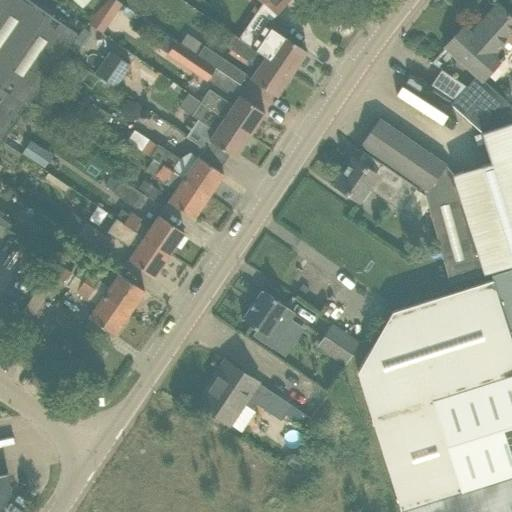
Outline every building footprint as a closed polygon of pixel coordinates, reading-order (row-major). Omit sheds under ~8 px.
[(0,0),(0,141),(76,32),(30,0),(0,0)] [(70,0),(79,8),(86,0),(70,0)] [(116,0),(106,0),(98,10),(111,19),(121,3),(116,0)] [(286,0),(260,0),(275,13),(286,0)] [(450,103),(481,131),(511,122),(508,113),(511,107),(511,105),(483,80),(504,56),(503,55),(511,44),(511,39),(511,38),(511,16),(497,3),(478,23),(480,25),(472,34),(463,25),(444,46),(476,75),(450,103)] [(228,15),(221,26),(231,33),(239,22),(228,15)] [(245,26),(237,37),(290,74),(306,51),(289,40),(281,35),(284,30),(269,20),(258,35),(245,26)] [(290,74),(233,35),(226,46),(247,61),(248,59),(259,65),(250,78),(275,96),(290,74)] [(206,80),(215,67),(196,54),(175,40),(166,53),(206,80)] [(215,67),(239,84),(246,74),(203,45),(196,54),(215,67)] [(94,73),(114,86),(129,64),(110,51),(94,73)] [(61,68),(69,74),(77,61),(69,56),(61,68)] [(80,66),(72,77),(80,82),(88,71),(80,66)] [(209,88),(200,101),(249,134),(264,112),(237,94),(231,103),(209,88)] [(249,134),(200,101),(191,114),(213,130),(207,139),(234,157),(249,134)] [(422,193),(429,219),(431,217),(448,282),(480,273),(452,174),(452,172),(445,163),(379,118),(361,144),(422,187),(424,194),(422,193)] [(490,162),(452,174),(480,273),(511,263),(511,125),(511,122),(481,131),(490,162)] [(134,129),(126,140),(140,150),(140,149),(148,139),(134,129)] [(30,140),(21,153),(36,163),(45,150),(30,140)] [(161,164),(208,196),(223,173),(190,151),(178,158),(156,143),(148,155),(153,158),(161,164)] [(425,224),(429,219),(422,193),(415,189),(416,187),(381,163),(374,173),(352,157),(334,184),(359,201),(369,188),(400,210),(402,207),(425,224)] [(153,158),(146,169),(154,175),(161,164),(153,158)] [(208,196),(161,164),(154,175),(165,182),(164,183),(173,189),(166,200),(193,218),(208,196)] [(47,172),(44,177),(50,181),(53,176),(47,172)] [(53,176),(50,181),(64,190),(67,186),(53,176)] [(144,194),(136,189),(121,179),(112,192),(135,207),(144,194)] [(143,179),(136,189),(144,194),(153,200),(160,190),(143,179)] [(0,207),(0,223),(11,231),(18,220),(0,207)] [(130,211),(122,222),(168,254),(183,232),(157,213),(147,228),(139,222),(141,219),(130,211)] [(64,223),(103,252),(111,240),(72,212),(64,223)] [(168,254),(122,222),(116,218),(106,231),(134,250),(128,259),(153,276),(168,254)] [(48,272),(64,283),(71,274),(55,262),(48,272)] [(356,370),(356,371),(401,511),(511,511),(511,342),(510,336),(511,335),(511,266),(490,273),(492,278),(442,294),(392,310),(391,310),(373,341),(356,370)] [(91,269),(83,281),(94,288),(93,288),(103,295),(129,312),(144,290),(117,272),(108,285),(100,280),(102,277),(91,269)] [(94,288),(83,281),(74,274),(67,285),(96,305),(88,317),(113,334),(129,312),(103,295),(93,288),(94,288)] [(341,283),(333,291),(350,307),(358,299),(341,283)] [(262,289),(242,319),(256,329),(253,334),(271,346),(294,312),(285,306),(278,301),(262,289)] [(315,347),(343,365),(359,341),(331,323),(315,347)] [(217,376),(209,389),(207,388),(197,403),(240,432),(254,411),(243,404),(244,402),(252,407),(255,403),(280,419),(291,404),(259,383),(260,383),(225,359),(214,374),(217,376)] [(37,374),(30,383),(39,388),(45,380),(37,374)] [(290,458),(286,463),(296,470),(300,464),(290,458)] [(0,507),(11,492),(7,472),(1,473),(0,465),(0,507)]
